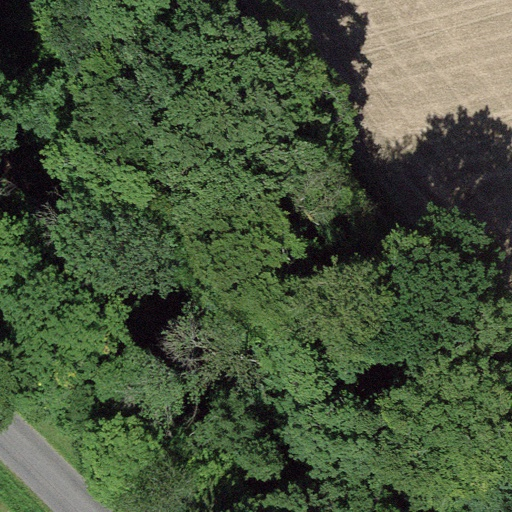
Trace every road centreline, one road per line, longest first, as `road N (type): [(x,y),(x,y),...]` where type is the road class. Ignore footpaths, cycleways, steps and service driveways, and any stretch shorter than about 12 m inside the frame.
road 1 (track): [(511,363),(235,0)]
road 2 (unclassified): [(0,425),(83,511)]
